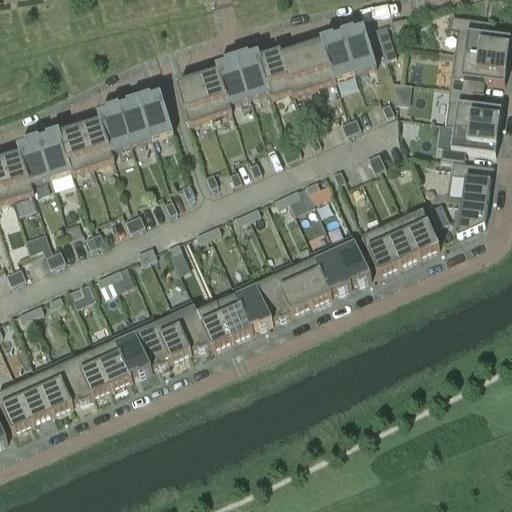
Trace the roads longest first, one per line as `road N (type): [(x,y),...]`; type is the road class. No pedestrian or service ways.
road 1 (residential): [(0,474),(486,258),(500,244),(511,171)]
road 2 (residential): [(0,144),(234,48)]
road 3 (residential): [(234,48),(426,0)]
